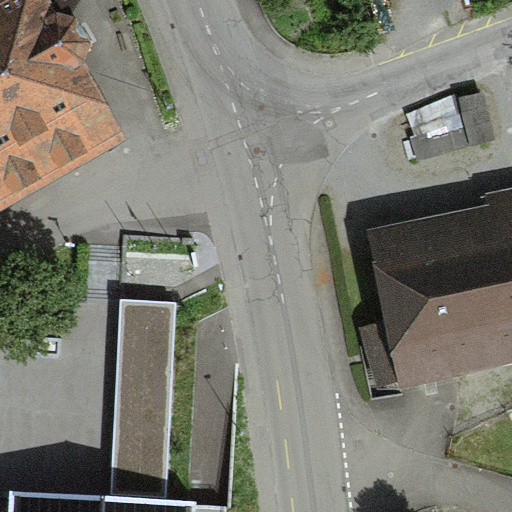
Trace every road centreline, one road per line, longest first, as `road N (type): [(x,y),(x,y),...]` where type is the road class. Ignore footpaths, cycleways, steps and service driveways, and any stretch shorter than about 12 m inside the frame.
road 1 (tertiary): [(243,147),(320,511)]
road 2 (residential): [(243,147),(511,39)]
road 3 (residential): [(0,238),(234,124)]
road 4 (tertiary): [(188,0),(234,124)]
